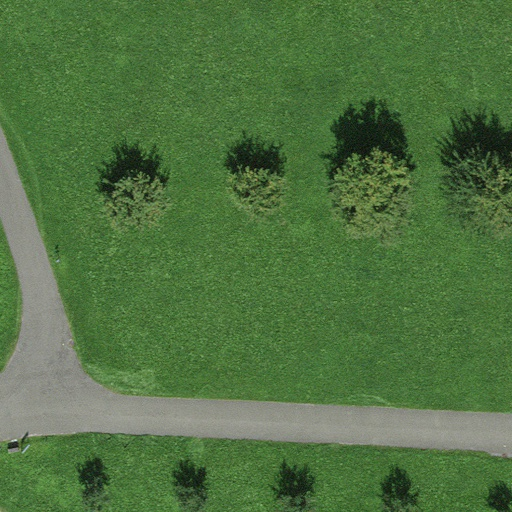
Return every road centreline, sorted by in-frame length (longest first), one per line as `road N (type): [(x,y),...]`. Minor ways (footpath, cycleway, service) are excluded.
road 1 (track): [(511,437),(42,411)]
road 2 (track): [(0,161),(37,276),(45,356),(42,411),(0,421)]
